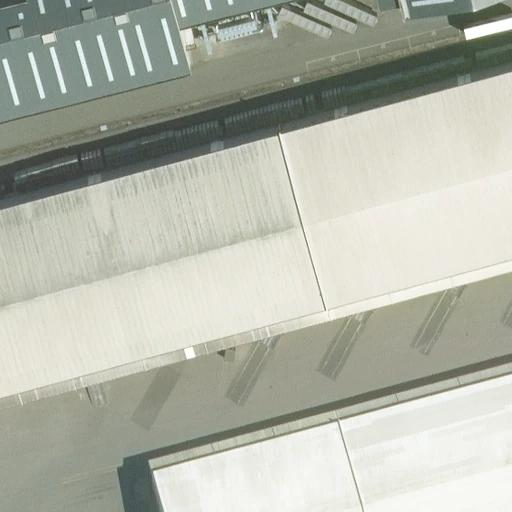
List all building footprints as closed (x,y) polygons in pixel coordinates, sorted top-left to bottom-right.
[(0,0),(0,113),(190,65),(185,46),(195,43),(190,25),(180,27),(179,20),(257,0),(0,0)] [(511,56),(0,195),(0,381),(511,242),(511,56)] [(511,511),(511,389),(151,487),(157,511),(511,511)] [(64,511),(87,511),(83,491),(61,496),(64,511)] [(122,495),(126,511),(144,511),(140,491),(122,495)]
